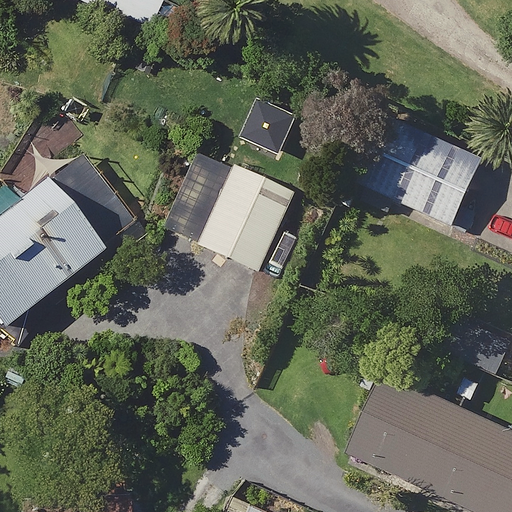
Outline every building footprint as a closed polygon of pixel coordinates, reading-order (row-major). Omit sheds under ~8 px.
[(124,0),(90,0),(85,11),(112,25),(124,0)] [(166,4),(157,0),(132,0),(121,26),(152,39),(166,4)] [(484,177),(403,133),(372,191),(453,234),(484,177)] [(259,279),(272,251),(305,266),(325,224),(291,209),(296,198),(203,156),(166,237),(259,279)] [(0,333),(7,342),(108,263),(105,258),(136,233),(83,165),(0,230),(0,333)] [(511,511),(511,436),(389,380),(354,457),(474,511),(511,511)]
